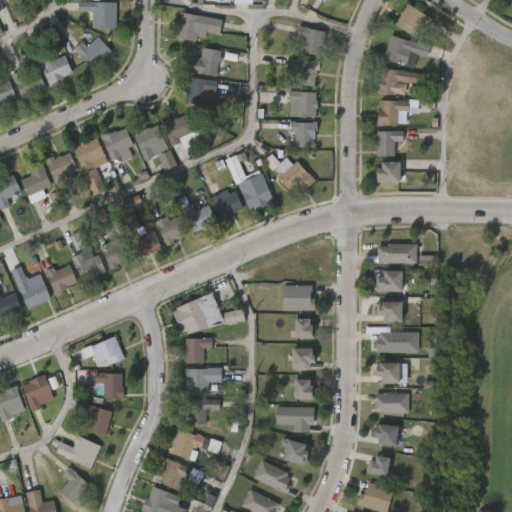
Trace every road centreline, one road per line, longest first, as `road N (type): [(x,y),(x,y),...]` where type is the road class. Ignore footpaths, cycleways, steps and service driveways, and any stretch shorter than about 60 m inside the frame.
road 1 (tertiary): [(0,359),(258,243),(348,214),(511,211)]
road 2 (residential): [(319,511),(342,445),(348,214)]
road 3 (residential): [(0,142),(132,80),(145,51),(146,0)]
road 4 (residential): [(117,511),(160,413),(160,346),(144,298)]
road 5 (residential): [(348,214),(352,63),(376,0)]
